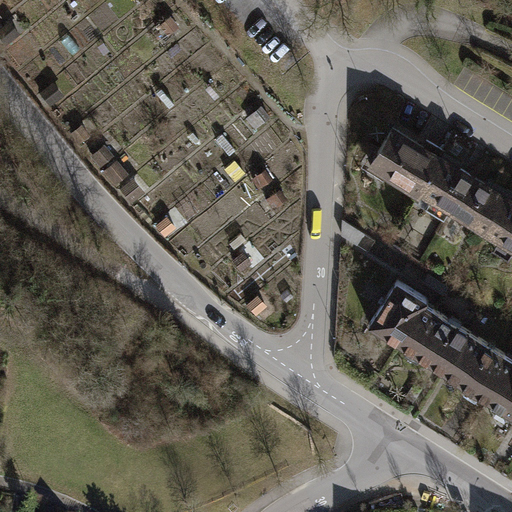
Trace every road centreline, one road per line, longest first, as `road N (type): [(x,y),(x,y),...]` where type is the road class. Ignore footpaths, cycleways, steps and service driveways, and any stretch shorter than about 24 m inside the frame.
road 1 (unclassified): [(0,89),(73,180),(188,295)]
road 2 (residential): [(332,78),(324,100),(314,314)]
road 3 (track): [(0,197),(136,283),(188,295)]
road 4 (residential): [(332,78),(349,67),(394,73),(511,150)]
road 5 (residential): [(294,371),(421,451)]
road 6 (residential): [(288,511),(421,451)]
road 7 (residential): [(188,295),(294,371)]
